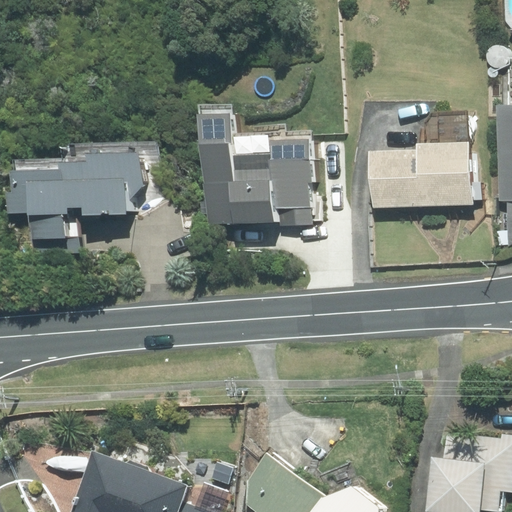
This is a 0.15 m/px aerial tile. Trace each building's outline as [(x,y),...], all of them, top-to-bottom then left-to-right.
[(487,51),(486,54),(486,58),(486,61),(487,63),(489,65),(490,68),(492,69),(495,71),(497,71),(500,72),(503,72),(505,72),(508,71),(510,70),(511,67),(511,45),(511,44),(509,43),(506,42),(504,41),(501,41),(499,41),(496,42),(494,43),(491,45),(489,46),(488,49),(487,51)] [(217,225),(321,226),(321,186),(326,186),(326,143),(289,143),(289,172),(249,172),(249,118),(218,118),(217,225)] [(381,209),(484,208),(483,146),(428,147),(428,153),(380,154),(381,209)] [(23,174),(23,213),(37,213),(37,254),(85,254),(85,242),(83,242),(83,218),(86,219),(86,210),(100,211),(100,216),(142,216),(142,186),(153,186),(153,158),(103,157),(103,169),(73,169),(73,175),(23,174)] [(441,511),(485,511),(486,508),(502,510),(504,489),(511,489),(511,432),(506,432),(506,437),(451,431),(449,454),(438,454),(431,508),(442,509),(441,511)] [(213,511),(180,500),(187,482),(92,448),(68,511),(213,511)] [(329,494),(275,453),(254,481),(253,505),(261,511),(381,511),(382,504),(357,483),(329,494)] [(230,482),(234,466),(218,461),(214,478),(230,482)]
